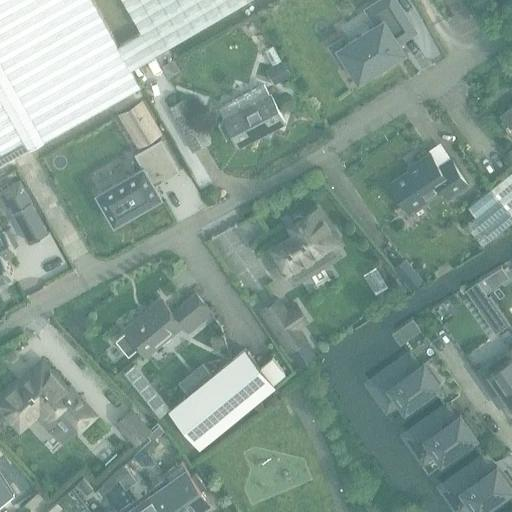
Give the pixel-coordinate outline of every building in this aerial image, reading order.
[(0,0),(0,164),(140,86),(130,68),(117,46),(92,0),(0,0)] [(120,0),(140,33),(117,46),(130,68),(152,55),(246,0),(120,0)] [(376,25),(343,46),(350,58),(347,60),(359,79),(403,51),(397,42),(414,32),(394,0),(388,0),(369,13),(376,25)] [(273,45),(264,50),(273,65),(281,60),(273,45)] [(173,59),(162,66),(169,77),(180,70),(173,59)] [(283,61),(273,66),(269,69),(278,84),(300,90),(283,61)] [(224,118),(226,122),(224,124),(228,131),(231,131),(239,146),(284,122),(269,94),(267,94),(262,84),(219,107),(225,118),(224,118)] [(138,147),(162,133),(142,99),(118,113),(138,147)] [(178,101),(167,107),(174,119),(185,113),(178,101)] [(511,105),(498,115),(511,134),(511,105)] [(185,113),(174,119),(194,153),(213,142),(203,125),(195,130),(185,113)] [(142,167),(97,193),(114,223),(162,196),(156,185),(180,171),(161,139),(135,154),(142,167)] [(389,183),(408,211),(441,189),(447,197),(467,184),(450,159),(438,167),(429,153),(415,162),(417,165),(389,183)] [(511,170),(467,206),(475,217),(466,224),(483,246),(511,221),(511,170)] [(20,180),(0,190),(0,196),(7,209),(11,207),(13,211),(30,243),(31,242),(49,233),(32,201),(20,180)] [(297,233),(275,246),(282,258),(278,260),(276,263),(276,267),(280,273),(283,274),(287,275),(291,272),(296,280),(338,254),(333,246),(338,242),(337,241),(338,240),(338,237),(334,230),(331,229),(330,229),(318,209),(304,218),(302,216),(299,215),(294,218),(293,222),(294,224),(293,225),(297,233)] [(231,253),(235,264),(241,262),(237,251),(250,246),(241,223),(212,234),(221,256),(231,253)] [(0,281),(12,276),(2,258),(15,251),(5,232),(4,232),(0,234),(0,281)] [(406,257),(395,266),(413,288),(424,279),(406,257)] [(375,267),(363,274),(376,294),(388,287),(375,267)] [(501,268),(479,283),(486,293),(507,278),(501,268)] [(477,282),(466,289),(480,309),(492,300),(489,296),(488,297),(477,282)] [(128,332),(117,340),(129,355),(139,347),(146,355),(183,326),(188,333),(203,321),(214,313),(199,293),(188,301),(174,312),(165,300),(142,318),(140,316),(124,328),(128,332)] [(253,295),(246,300),(251,307),(258,303),(253,295)] [(279,298),(261,309),(286,346),(290,353),(290,352),(298,365),(316,353),(308,341),(309,340),(302,329),(311,323),(297,301),(286,309),(279,298)] [(413,318),(393,332),(400,344),(421,330),(413,318)] [(497,391),(509,410),(511,407),(511,346),(486,365),(502,387),(497,391)] [(189,395),(169,410),(199,448),(198,449),(199,450),(275,386),(273,384),(286,373),(273,358),(260,368),(245,348),(213,375),(202,362),(178,382),(189,395)] [(401,397),(406,404),(440,380),(432,369),(430,371),(424,362),(418,366),(409,353),(369,381),(387,407),(401,397)] [(134,363),(124,371),(160,415),(169,407),(134,363)] [(23,380),(2,399),(8,406),(4,409),(15,421),(19,418),(24,424),(36,413),(63,443),(77,430),(78,432),(96,415),(75,392),(72,394),(46,366),(26,383),(23,380)] [(437,449),(442,456),(476,432),(468,421),(466,423),(460,414),(454,418),(445,405),(405,433),(423,459),(437,449)] [(131,407),(114,423),(136,446),(147,435),(152,430),(151,428),(131,407)] [(152,430),(147,435),(151,439),(154,436),(155,438),(163,431),(164,430),(157,423),(156,423),(153,427),(151,428),(152,430)] [(151,439),(143,446),(149,452),(159,443),(155,438),(154,436),(151,439)] [(149,452),(143,446),(133,455),(138,462),(149,452)] [(473,501),(478,508),(511,484),(511,483),(505,473),(503,474),(496,465),(490,469),(481,457),(441,485),(460,511),(473,501)] [(181,461),(164,473),(190,511),(193,511),(209,501),(202,490),(205,487),(195,472),(191,475),(181,461)] [(123,464),(113,474),(119,480),(129,470),(123,464)] [(111,472),(100,482),(106,488),(116,478),(111,472)] [(0,473),(0,503),(14,494),(0,473)] [(166,478),(150,489),(166,511),(190,511),(164,473),(163,474),(166,478)] [(91,489),(82,478),(76,483),(85,494),(91,489)] [(166,511),(150,489),(133,501),(141,511),(166,511)] [(62,507),(72,498),(67,492),(56,501),(62,507)] [(56,501),(46,511),(47,511),(56,511),(62,507),(56,501)] [(117,511),(114,508),(116,511),(141,511),(133,501),(117,511)]
